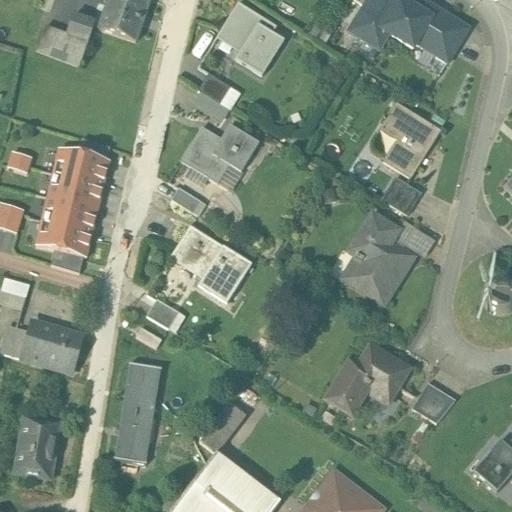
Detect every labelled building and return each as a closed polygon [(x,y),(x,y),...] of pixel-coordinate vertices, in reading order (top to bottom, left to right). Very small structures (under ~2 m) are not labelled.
[(150,1),(146,0),(108,0),(98,31),(135,44),(150,1)] [(378,52),(388,35),(405,6),(408,0),(365,0),(345,34),(378,52)] [(445,17),(426,5),(420,15),(405,6),(388,35),(412,50),(414,46),(429,55),(447,65),(458,47),(451,43),(460,26),(445,17)] [(275,30),(237,6),(218,36),(242,51),(235,62),(260,78),(282,44),(271,36),(275,30)] [(94,25),(72,18),(66,36),(88,43),(94,25)] [(66,36),(44,29),(36,52),(79,68),(88,43),(66,36)] [(447,65),(429,55),(421,68),(438,79),(447,65)] [(229,90),(207,76),(196,93),(218,107),(229,90)] [(440,134),(395,106),(379,133),(395,143),(382,165),(410,182),(440,134)] [(256,146),(228,129),(220,142),(200,130),(199,131),(200,132),(189,150),(188,149),(179,164),(216,187),(216,185),(214,184),(225,166),(239,174),(256,146)] [(79,155),(101,160),(105,147),(83,141),(79,155)] [(9,153),(5,169),(28,174),(32,159),(9,153)] [(99,213),(110,165),(58,153),(47,200),(99,213)] [(420,196),(394,180),(380,202),(406,218),(420,196)] [(511,180),(504,189),(503,190),(511,198),(511,180)] [(199,204),(177,191),(170,202),(192,216),(199,204)] [(87,260),(99,213),(47,200),(35,247),(87,260)] [(0,230),(17,236),(24,212),(0,204),(0,230)] [(397,234),(371,218),(348,255),(355,259),(354,262),(359,264),(347,282),(383,304),(381,307),(383,308),(384,307),(383,306),(412,261),(413,260),(389,246),(397,234)] [(250,268),(188,229),(168,262),(194,278),(198,272),(204,277),(197,289),(226,307),(250,268)] [(511,265),(508,263),(511,259),(496,259),(484,260),(469,267),(458,278),(452,301),(453,314),(458,326),(476,344),(491,349),(507,348),(511,345),(511,265)] [(29,288),(5,281),(1,294),(19,299),(25,301),(29,288)] [(19,299),(1,294),(0,297),(0,306),(21,313),(25,301),(19,299)] [(177,316),(155,303),(145,320),(168,333),(177,316)] [(81,340),(31,325),(28,335),(10,330),(3,357),(71,376),(81,340)] [(408,372),(369,349),(356,371),(348,365),(325,403),(351,419),(366,394),(387,407),(408,372)] [(161,372),(128,367),(128,368),(129,368),(121,415),(152,420),(159,373),(160,373),(161,372)] [(455,404),(427,386),(411,412),(436,427),(455,404)] [(243,388),(198,445),(214,457),(215,456),(259,399),(243,388)] [(152,420),(121,415),(114,462),(113,461),(113,463),(145,468),(146,467),(145,466),(152,420)] [(59,428),(23,421),(14,471),(28,474),(27,480),(50,483),(59,428)] [(511,453),(499,443),(472,474),(496,495),(511,477),(511,453)] [(215,456),(214,457),(171,511),(273,511),(279,505),(215,456)] [(381,511),(333,474),(321,490),(319,489),(306,506),(307,508),(303,511),(381,511)]
